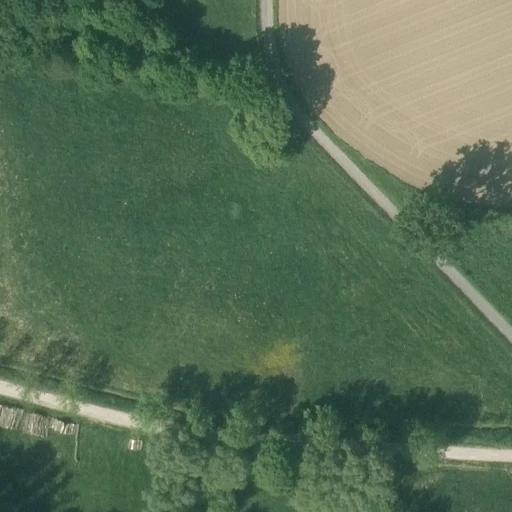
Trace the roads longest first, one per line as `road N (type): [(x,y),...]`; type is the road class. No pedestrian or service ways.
road 1 (track): [(0,388),(185,438),(511,454)]
road 2 (residential): [(511,339),(284,97),(273,0)]
